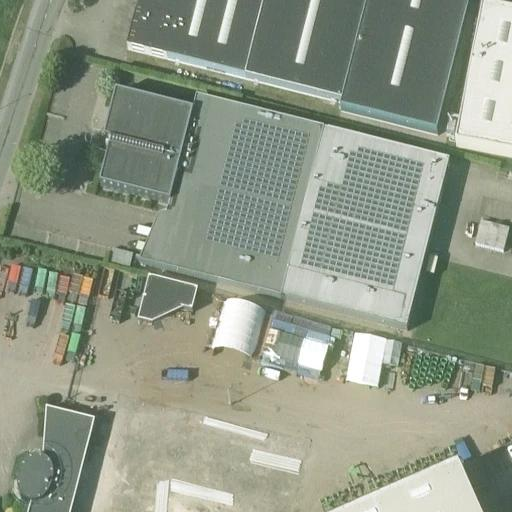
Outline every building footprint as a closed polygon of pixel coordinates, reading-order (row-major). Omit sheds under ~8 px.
[(139,0),(127,51),(342,105),(340,113),(437,137),(471,0),(139,0)] [(511,17),(481,12),(450,146),(511,159),(511,17)] [(154,269),(290,303),(332,134),(197,100),(193,114),(116,94),(106,135),(113,137),(112,141),(108,140),(105,151),(109,152),(100,188),(170,206),(154,269)] [(332,134),(290,303),(407,333),(449,164),(332,134)] [(482,223),(476,247),(505,254),(510,230),(482,223)] [(129,272),(133,257),(111,252),(107,267),(129,272)] [(145,302),(140,322),(151,325),(180,311),(191,314),(197,293),(148,280),(142,302),(145,302)] [(121,398),(92,511),(168,511),(173,494),(243,511),(286,511),(304,445),(121,398)] [(71,511),(94,423),(45,411),(41,461),(35,461),(30,462),(25,465),(22,470),(19,475),(18,480),(17,485),(17,491),(18,496),(20,501),(24,505),(29,507),(30,507),(28,511),(71,511)] [(477,511),(459,470),(364,511),(477,511)]
